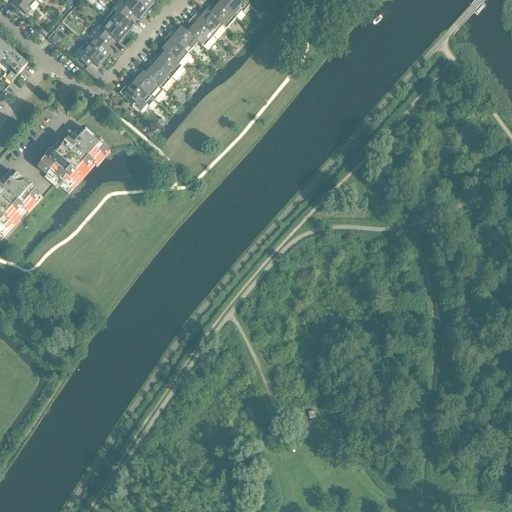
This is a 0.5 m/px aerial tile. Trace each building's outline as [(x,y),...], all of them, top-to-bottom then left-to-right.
[(35,2),(33,0),(13,0),(11,2),(26,16),(31,11),(29,9),(35,2)] [(74,3),(71,0),(68,0),(65,4),(69,8),(74,3)] [(146,13),(131,0),(123,0),(120,3),(119,2),(115,7),(130,20),(134,15),(139,20),(146,13)] [(131,0),(146,13),(153,5),(147,0),(131,0)] [(222,0),(218,5),(235,19),(240,13),(242,14),(248,7),(241,1),(239,3),(235,0),(222,0)] [(235,19),(218,5),(213,11),(210,8),(205,13),(222,27),(225,30),(235,19)] [(130,20),(115,7),(111,11),(112,13),(106,20),(125,37),(132,29),(126,24),(130,20)] [(222,27),(205,13),(200,19),(196,15),(191,20),(212,38),(222,27)] [(125,37),(106,20),(100,28),(98,26),(94,31),(109,44),(113,40),(119,45),(125,37)] [(191,29),(187,34),(186,35),(197,44),(203,49),(212,38),(191,20),(187,25),(191,29)] [(40,33),(45,38),(49,33),(44,28),(40,33)] [(174,29),(167,37),(187,55),(197,44),(186,35),(187,34),(180,29),(178,32),(174,29)] [(109,44),(94,31),(90,36),(92,37),(85,45),(104,61),(111,53),(105,48),(109,44)] [(187,55),(167,37),(163,42),(166,45),(161,52),(164,54),(178,65),(187,55)] [(0,62),(10,51),(2,44),(0,46),(0,62)] [(104,61),(85,45),(79,52),(77,50),(73,55),(88,69),(92,64),(98,69),(104,61)] [(18,58),(10,51),(0,62),(0,65),(7,71),(18,58)] [(178,65),(164,54),(159,60),(156,57),(152,62),(171,79),(181,68),(178,65)] [(18,58),(7,71),(4,75),(7,78),(5,80),(10,84),(27,65),(18,58)] [(171,79),(152,62),(147,67),(150,70),(145,75),(162,90),(171,79)] [(138,78),(133,84),(153,102),(163,91),(162,90),(145,75),(140,71),(135,76),(138,78)] [(153,102),(133,84),(128,90),(125,88),(119,95),(131,106),(133,103),(134,105),(132,107),(140,114),(146,107),(148,109),(153,102)] [(54,184),(68,196),(89,172),(94,166),(96,168),(109,153),(100,145),(102,143),(96,137),(94,139),(82,129),(69,144),(67,142),(61,148),(58,145),(37,169),(54,184)] [(33,204),(36,206),(41,200),(30,190),(31,188),(25,183),(24,184),(11,174),(0,186),(0,242),(21,219),(33,204)]
